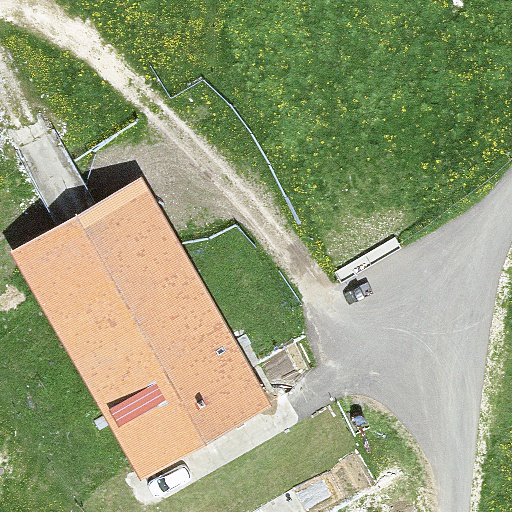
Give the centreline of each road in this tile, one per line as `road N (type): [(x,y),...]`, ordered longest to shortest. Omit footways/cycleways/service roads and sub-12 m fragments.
road 1 (track): [(467,354),(322,287),(47,0)]
road 2 (track): [(511,221),(482,281),(467,354),(456,511)]
road 3 (track): [(0,74),(82,221)]
